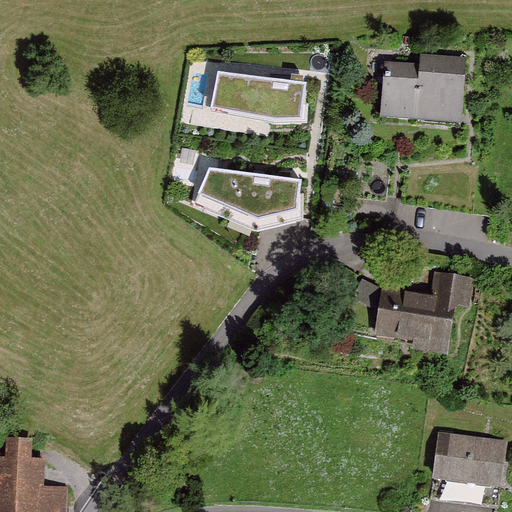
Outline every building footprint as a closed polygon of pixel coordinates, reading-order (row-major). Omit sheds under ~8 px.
[(394,67),(392,114),(470,118),(472,61),(431,59),(431,69),(394,67)] [(218,74),(213,110),(271,122),(306,123),(306,86),(218,74)] [(301,183),(210,171),(197,204),(257,230),(303,221),(303,197),(299,197),(301,183)] [(441,298),(396,292),(390,332),(461,342),(469,280),(444,277),(441,298)] [(441,438),(436,477),(498,485),(503,447),(441,438)] [(48,451),(0,449),(0,511),(68,511),(69,492),(47,492),(48,451)]
